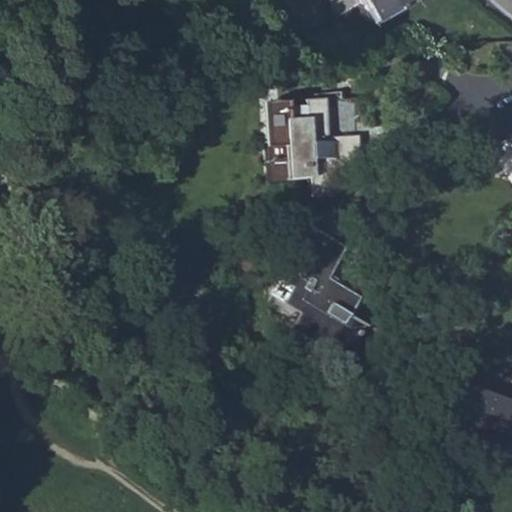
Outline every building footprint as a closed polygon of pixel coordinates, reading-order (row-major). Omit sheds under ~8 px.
[(336,0),(349,22),(374,7),(370,0),(336,0)] [(370,0),(374,7),(382,20),(416,0),(370,0)] [(288,181),(290,199),(310,198),(309,177),(339,176),(336,136),(307,136),(304,99),(285,101),(286,106),(268,106),(268,101),(242,103),(245,148),(265,147),(266,182),(288,181)] [(511,132),(500,141),(511,157),(511,132)] [(265,336),(339,375),(360,334),(327,317),(336,298),(301,279),(317,249),(280,231),(252,284),(266,291),(256,309),(274,319),(265,336)] [(507,457),(511,441),(511,403),(453,383),(436,432),(507,457)]
